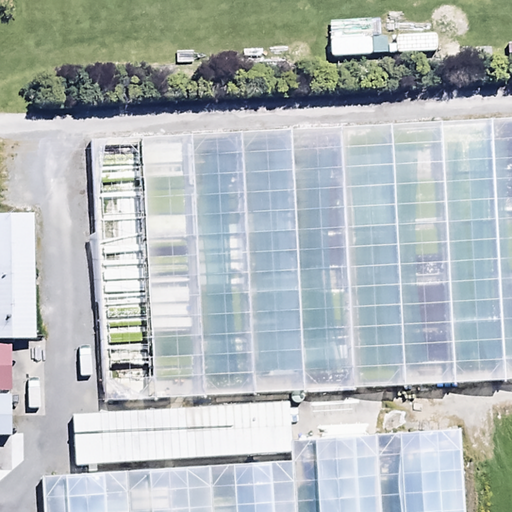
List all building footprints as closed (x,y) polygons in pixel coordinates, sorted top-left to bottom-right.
[(511,117),(86,137),(97,401),(511,382),(511,117)] [(35,221),(0,221),(0,345),(36,345),(35,221)] [(0,395),(13,396),(13,351),(0,350),(0,395)] [(13,401),(0,400),(0,443),(13,443),(13,401)] [(309,437),(288,438),(286,462),(40,474),(41,511),(459,511),(456,427),(356,433),(355,403),(308,405),(309,437)] [(286,453),(288,438),(286,403),(69,414),(71,464),(286,453)]
